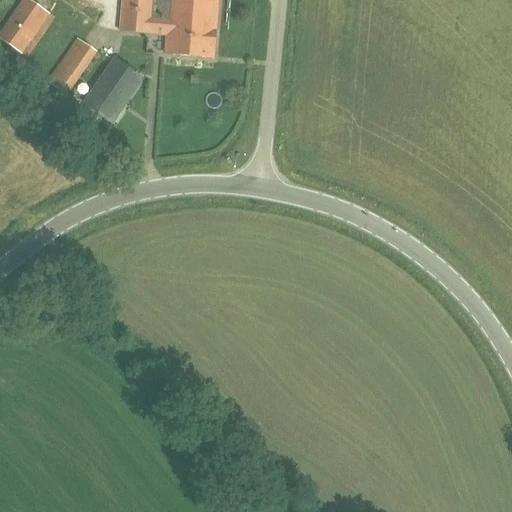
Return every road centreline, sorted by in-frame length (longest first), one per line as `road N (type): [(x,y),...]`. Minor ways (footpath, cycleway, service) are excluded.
road 1 (tertiary): [(511,355),(450,278),(395,237),(317,203),(261,191)]
road 2 (tertiary): [(261,191),(190,186),(133,195),(79,215),(0,277)]
road 3 (unclassified): [(261,191),(281,0)]
